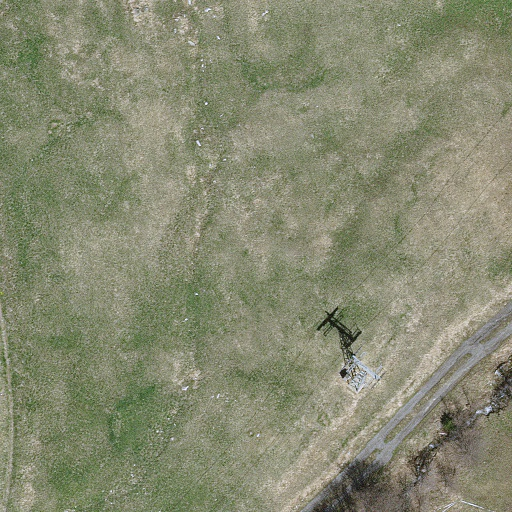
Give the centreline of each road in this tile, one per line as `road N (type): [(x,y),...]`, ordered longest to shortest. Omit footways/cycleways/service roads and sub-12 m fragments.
road 1 (track): [(511,321),(308,511)]
road 2 (track): [(0,486),(9,389),(0,357)]
